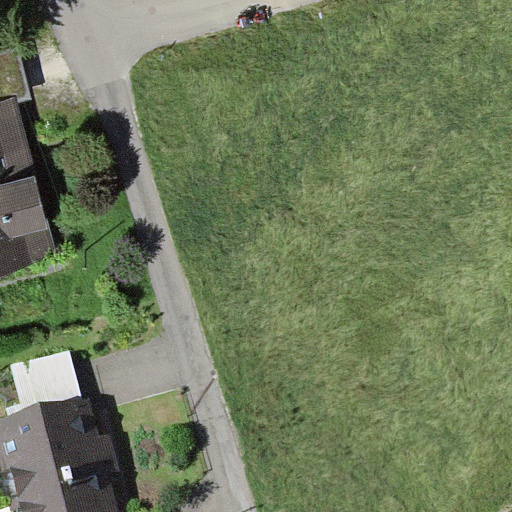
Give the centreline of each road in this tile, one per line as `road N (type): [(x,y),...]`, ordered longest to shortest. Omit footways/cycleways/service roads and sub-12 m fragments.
road 1 (residential): [(236,511),(113,90),(90,38)]
road 2 (residential): [(90,38),(228,0)]
